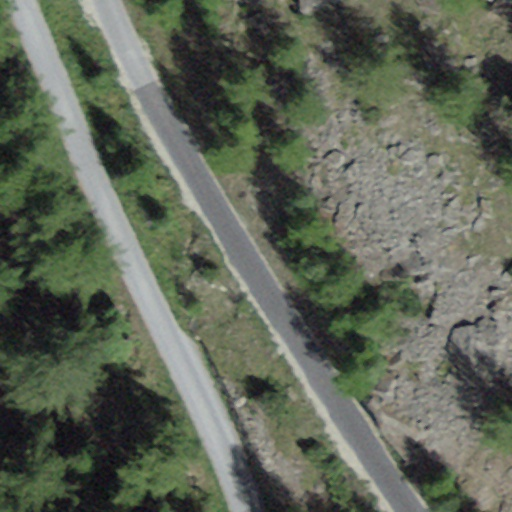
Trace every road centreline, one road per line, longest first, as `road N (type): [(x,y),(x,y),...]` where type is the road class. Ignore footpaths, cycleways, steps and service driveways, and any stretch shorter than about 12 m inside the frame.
road 1 (track): [(117,0),(349,431),(417,511)]
road 2 (track): [(20,0),(247,511)]
